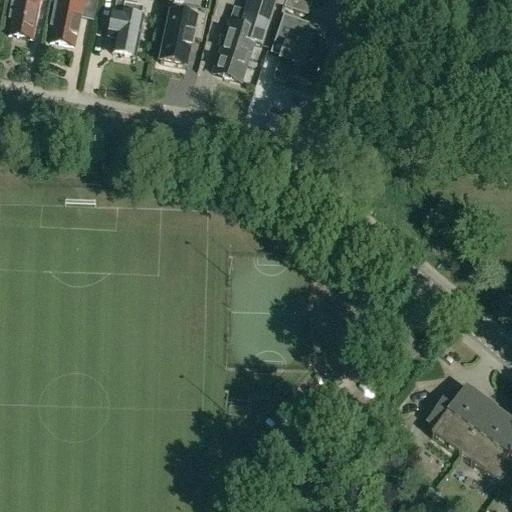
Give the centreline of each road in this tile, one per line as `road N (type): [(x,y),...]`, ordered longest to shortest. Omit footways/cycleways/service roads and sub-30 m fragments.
road 1 (tertiary): [(511,358),(282,178),(212,146),(0,99)]
road 2 (track): [(282,178),(337,98),(375,65),(511,12)]
